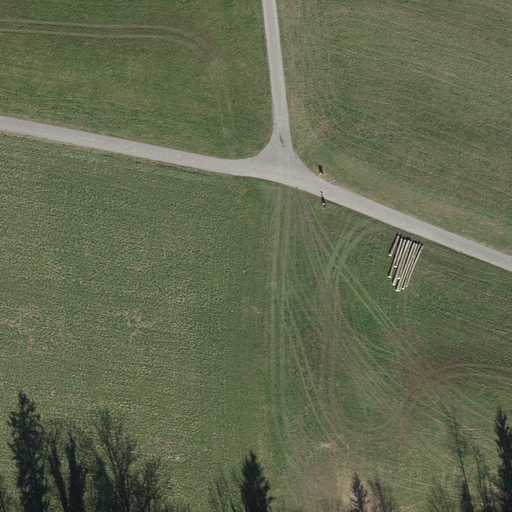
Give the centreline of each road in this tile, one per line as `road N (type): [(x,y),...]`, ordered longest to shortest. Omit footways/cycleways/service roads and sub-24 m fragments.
road 1 (track): [(511,263),(282,171),(0,122)]
road 2 (track): [(268,0),(283,141),(274,405),(281,511)]
